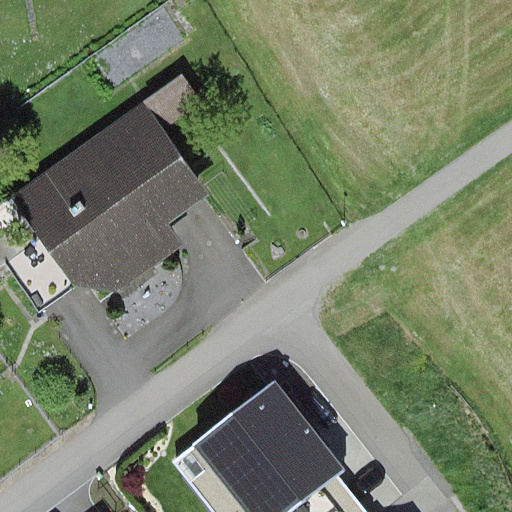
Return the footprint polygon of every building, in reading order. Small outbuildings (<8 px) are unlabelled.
[(182,77),(141,104),(161,132),(201,105),(182,77)] [(141,104),(9,197),(41,243),(72,286),(117,293),(183,246),(167,223),(206,196),(161,132),(141,104)] [(41,243),(6,267),(37,310),(72,286),(41,243)] [(274,384),(195,447),(246,511),(289,511),(337,475),(343,470),(274,384)] [(366,511),(337,475),(289,511),(366,511)]
